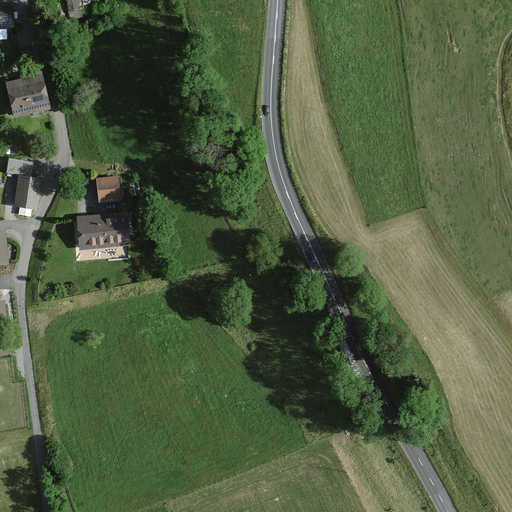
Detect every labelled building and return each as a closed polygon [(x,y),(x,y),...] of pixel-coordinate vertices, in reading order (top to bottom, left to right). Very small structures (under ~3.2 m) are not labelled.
[(78,0),(66,0),(70,18),(81,16),(78,0)] [(12,6),(0,7),(0,28),(14,27),(12,6)] [(7,85),(14,116),(49,109),(41,77),(7,85)] [(21,174),(32,176),(34,162),(10,158),(8,172),(21,174)] [(21,174),(17,204),(36,206),(41,177),(32,176),(21,174)] [(99,178),(101,201),(120,199),(118,177),(99,178)] [(127,214),(79,218),(81,247),(129,243),(127,214)]
